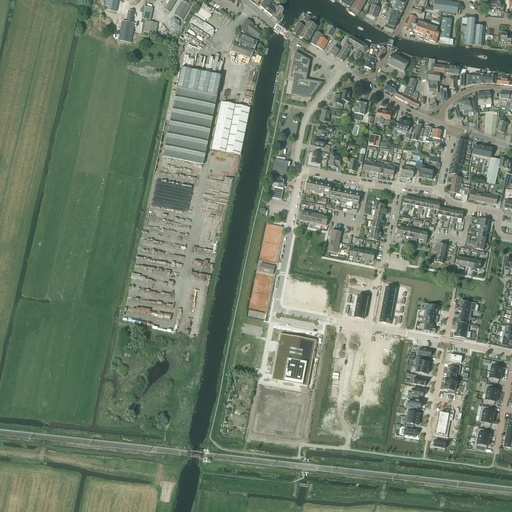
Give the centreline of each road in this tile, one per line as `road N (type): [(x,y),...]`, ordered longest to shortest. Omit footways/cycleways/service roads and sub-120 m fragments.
road 1 (residential): [(276,308),(299,171)]
road 2 (residential): [(348,449),(368,327)]
road 3 (tertiary): [(342,70),(242,0)]
